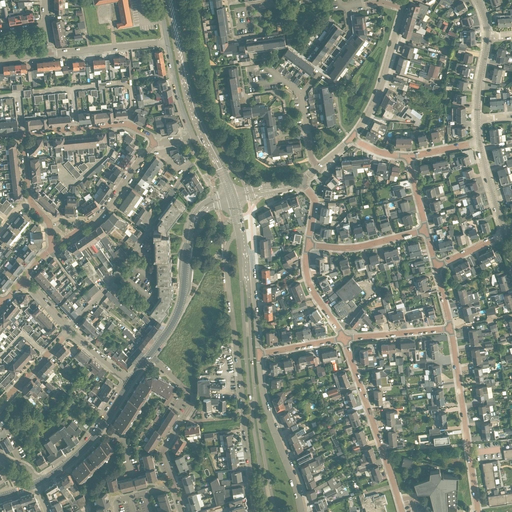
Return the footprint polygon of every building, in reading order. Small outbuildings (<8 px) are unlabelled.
[(132,25),(127,0),(92,0),(94,6),(115,2),(116,3),(117,3),(120,22),(116,22),(117,28),(132,25)] [(223,7),(221,0),(215,0),(213,0),(214,9),(223,7)] [(452,6),(449,8),(448,10),(450,12),(453,10),(457,15),(467,9),(463,2),(454,8),(452,6)] [(410,8),(425,15),(429,6),(420,3),(419,6),(411,3),(410,8)] [(6,6),(4,7),(2,7),(3,11),(4,18),(8,17),(9,25),(15,24),(13,12),(8,14),(6,6)] [(420,19),(423,20),(425,15),(410,8),(408,14),(416,17),(417,16),(420,17),(419,19),(420,19)] [(21,22),(20,15),(19,11),(13,12),(15,24),(21,22)] [(415,21),(416,17),(408,14),(406,21),(414,24),(422,27),(422,28),(425,29),(426,22),(423,20),(420,19),(419,22),(415,21)] [(471,16),(466,17),(463,18),(464,19),(460,20),(462,26),(469,24),(469,25),(470,24),(473,23),(471,16)] [(425,29),(422,28),(422,27),(414,24),(406,21),(404,29),(412,31),(414,27),(417,28),(416,32),(424,34),(426,30),(425,29)] [(339,35),(342,30),(333,23),(330,28),(339,35)] [(54,33),(63,32),(62,31),(65,31),(64,25),(53,27),(54,33)] [(356,34),(366,36),(367,33),(366,27),(355,28),(356,34)] [(466,37),(475,37),(474,30),(471,31),(471,27),(463,27),(463,34),(464,34),(464,37),(466,37)] [(336,39),(339,35),(330,28),(327,32),(336,39)] [(416,32),(412,31),(404,29),(402,35),(410,38),(410,39),(428,44),(429,39),(424,36),(424,34),(416,32)] [(333,43),(336,39),(327,32),(323,37),(333,43)] [(228,42),(227,34),(218,35),(220,43),(228,42)] [(365,40),(366,36),(356,34),(353,38),(362,45),(365,40)] [(329,48),(333,43),(323,37),(320,41),(329,48)] [(459,46),(466,47),(467,47),(467,44),(475,44),(475,37),(466,37),(467,41),(464,41),(463,44),(460,43),(459,46)] [(64,38),(55,39),(56,45),(60,45),(61,47),(65,46),(64,44),(66,44),(65,41),(64,41),(64,38)] [(349,42),(359,49),(362,45),(353,38),(349,42)] [(326,52),(329,48),(320,41),(317,45),(326,52)] [(223,51),(228,44),(228,42),(220,43),(220,48),(221,51),(223,51)] [(247,47),(245,48),(244,42),(239,43),(240,51),(240,54),(248,53),(248,50),(247,47)] [(355,53),(359,49),(349,42),(346,47),(355,53)] [(232,53),(240,51),(239,43),(231,44),(232,53)] [(227,53),(232,53),(231,44),(228,44),(223,51),(224,53),(226,53),(227,53)] [(323,57),(326,52),(317,45),(314,50),(323,57)] [(352,58),(355,53),(346,47),(343,51),(352,58)] [(286,60),(293,51),(288,48),(281,57),(286,60)] [(497,55),(504,56),(506,50),(498,48),(497,55)] [(320,61),(323,57),(314,50),(310,54),(320,61)] [(414,58),(415,53),(413,53),(403,50),(401,55),(410,57),(411,58),(411,57),(414,58)] [(290,64),(297,54),(293,51),(286,60),(290,64)] [(355,60),(352,58),(343,51),(340,55),(349,62),(352,64),(355,60)] [(472,55),(463,53),(461,60),(471,62),(470,62),(472,55)] [(295,67),(301,58),(297,54),(290,64),(295,67)] [(316,65),(320,61),(310,54),(307,58),(316,65)] [(346,67),(349,62),(340,55),(336,60),(346,67)] [(496,61),(503,63),(504,63),(507,64),(508,57),(504,56),(497,55),(496,61)] [(411,58),(410,57),(410,60),(400,57),(398,64),(406,66),(408,67),(410,61),(420,64),(421,61),(422,60),(414,58),(411,57),(411,58)] [(299,70),(306,61),(301,58),(295,67),(299,70)] [(100,69),(105,69),(109,69),(108,59),(104,60),(104,59),(99,59),(100,69)] [(333,64),(342,71),(346,67),(336,60),(333,64)] [(68,73),(68,70),(67,66),(60,67),(60,65),(60,64),(60,61),(54,61),(55,69),(55,71),(58,71),(58,72),(60,72),(60,71),(61,71),(61,72),(63,72),(63,74),(68,73)] [(303,73),(310,64),(306,61),(299,70),(303,73)] [(43,70),(42,62),(36,63),(37,67),(36,67),(37,68),(37,69),(33,70),(34,81),(36,80),(36,76),(37,76),(36,73),(43,73),(43,70)] [(458,63),(457,62),(457,63),(456,65),(455,69),(455,70),(456,71),(456,72),(457,73),(467,75),(468,71),(469,71),(470,68),(463,66),(463,64),(458,63)] [(310,64),(303,73),(308,77),(315,67),(310,64)] [(339,75),(342,71),(333,64),(330,69),(339,75)] [(404,73),(406,66),(398,64),(396,71),(403,73),(404,73)] [(428,73),(426,78),(426,80),(428,80),(429,76),(437,78),(438,73),(440,73),(442,67),(440,67),(440,66),(431,64),(429,68),(428,73)] [(4,77),(10,76),(8,66),(3,66),(3,70),(3,71),(3,73),(0,73),(0,80),(3,81),(3,79),(4,79),(4,77)] [(230,77),(238,76),(237,68),(229,69),(230,77)] [(493,74),(501,76),(502,69),(494,68),(493,74)] [(336,80),(339,75),(330,69),(327,73),(336,80)] [(492,81),(500,82),(501,76),(493,74),(492,81)] [(394,77),(393,79),(392,81),(393,81),(392,83),(395,84),(399,86),(399,87),(402,88),(403,84),(417,88),(416,92),(423,94),(425,87),(419,85),(410,82),(411,79),(397,75),(396,78),(394,77)] [(149,90),(153,90),(167,87),(166,80),(157,82),(157,86),(153,87),(152,82),(148,83),(149,90)] [(467,81),(459,80),(459,83),(458,87),(458,88),(466,89),(467,81)] [(425,83),(420,82),(419,85),(425,87),(439,93),(441,87),(434,85),(433,87),(425,84),(425,83)] [(156,97),(171,94),(170,88),(158,90),(159,92),(155,93),(156,97)] [(396,101),(389,96),(391,94),(391,95),(393,92),(388,89),(386,94),(386,93),(383,98),(393,105),(396,101)] [(171,94),(156,97),(156,98),(154,99),(155,100),(156,100),(163,99),(163,100),(164,102),(172,101),(171,94)] [(452,104),(460,105),(460,102),(465,102),(466,95),(461,94),(455,94),(455,97),(454,97),(454,101),(452,101),(452,104)] [(240,106),(239,98),(239,97),(231,99),(232,107),(240,106)] [(397,102),(396,101),(393,105),(383,98),(381,104),(387,109),(382,117),(384,118),(385,117),(388,118),(392,118),(393,115),(394,114),(397,116),(398,115),(401,111),(402,112),(405,109),(403,107),(402,108),(395,104),(397,102)] [(405,109),(406,107),(397,100),(397,101),(396,101),(397,102),(395,104),(402,108),(403,107),(405,109)] [(165,114),(174,112),(173,105),(164,107),(164,103),(157,105),(158,110),(164,109),(165,114)] [(460,107),(460,105),(452,104),(452,114),(465,114),(465,107),(460,107)] [(259,108),(260,108),(259,105),(251,106),(252,115),(260,114),(259,108)] [(235,115),(240,108),(240,106),(232,107),(233,115),(235,114),(235,115)] [(253,118),(252,115),(251,106),(242,108),(244,117),(244,116),(244,119),(253,118)] [(261,118),(268,109),(268,107),(260,108),(259,108),(260,114),(260,116),(261,116),(261,118)] [(401,111),(398,115),(401,117),(402,116),(405,119),(407,115),(415,121),(414,124),(418,126),(421,120),(410,112),(411,110),(406,107),(405,109),(402,112),(401,111)] [(144,110),(139,108),(135,109),(133,114),(136,115),(133,121),(141,125),(143,121),(144,122),(146,118),(145,117),(148,111),(144,109),(144,110)] [(236,118),(244,117),(242,108),(240,108),(235,115),(236,118)] [(272,117),(271,109),(268,109),(261,118),(261,119),(266,118),(272,117)] [(174,112),(165,114),(152,117),(153,118),(148,119),(149,124),(155,123),(156,126),(159,126),(161,135),(175,132),(178,128),(176,120),(175,117),(174,112)] [(465,114),(452,114),(452,121),(450,121),(449,121),(448,125),(450,125),(457,125),(457,121),(465,121),(465,114)] [(267,126),(276,125),(274,117),(272,117),(266,118),(267,126)] [(377,133),(378,133),(379,130),(384,132),(387,126),(373,120),(370,126),(372,127),(371,130),(377,133)] [(447,132),(447,127),(447,125),(444,125),(444,126),(444,129),(434,131),(431,132),(433,142),(442,140),(441,137),(444,137),(444,132),(447,132)] [(117,134),(117,140),(120,140),(120,138),(124,138),(125,138),(131,143),(135,139),(128,134),(128,132),(124,130),(124,132),(119,132),(119,134),(117,134)] [(379,134),(378,133),(377,133),(371,130),(370,132),(368,131),(365,136),(375,141),(379,134)] [(117,140),(117,134),(114,134),(114,131),(108,132),(109,145),(110,145),(112,145),(113,144),(112,141),(117,140)] [(427,143),(425,134),(418,136),(420,145),(427,143)] [(276,144),(275,136),(266,137),(267,145),(276,144)] [(55,153),(58,152),(59,152),(58,137),(52,138),(53,140),(50,140),(50,146),(53,146),(55,146),(55,153)] [(42,142),(47,141),(47,140),(46,138),(41,139),(36,139),(32,144),(39,149),(42,145),(42,142)] [(135,145),(131,143),(125,138),(123,140),(126,142),(125,144),(127,145),(125,149),(126,150),(132,154),(135,149),(133,148),(135,145)] [(293,150),(301,149),(300,140),(291,141),(293,150)] [(35,154),(39,149),(32,144),(29,148),(30,159),(33,158),(32,154),(35,154)] [(271,153),(276,146),(276,144),(267,145),(269,153),(271,153)] [(280,154),(288,153),(287,145),(286,145),(279,146),(280,154)] [(272,156),(280,154),(279,146),(276,146),(271,153),(272,156)] [(510,153),(509,150),(506,151),(505,147),(492,150),(494,156),(502,155),(506,154),(510,153)] [(180,155),(178,152),(179,152),(177,149),(170,150),(171,156),(172,156),(175,161),(176,160),(177,161),(176,162),(177,164),(178,164),(179,165),(185,162),(181,154),(180,155)] [(135,156),(132,154),(126,150),(125,152),(126,153),(125,155),(132,160),(135,156)] [(132,160),(125,155),(122,154),(120,156),(121,157),(120,159),(129,165),(132,160)] [(506,154),(502,155),(494,156),(495,163),(504,161),(506,161),(506,160),(507,160),(506,156),(506,154)] [(457,157),(458,160),(460,159),(462,165),(462,164),(462,165),(470,162),(468,155),(463,157),(463,156),(457,157)] [(153,163),(160,168),(163,163),(156,157),(153,163)] [(374,171),(373,163),(373,159),(370,160),(369,158),(363,159),(363,167),(367,167),(368,170),(370,170),(370,172),(374,171)] [(126,170),(129,165),(120,159),(118,161),(120,162),(118,164),(125,169),(126,170)] [(363,168),(363,167),(363,159),(351,160),(352,169),(353,171),(354,176),(358,175),(357,168),(363,168)] [(347,172),(353,171),(352,169),(351,160),(341,161),(342,169),(346,168),(346,169),(347,169),(347,172)] [(440,162),(442,170),(442,173),(449,171),(447,160),(440,162)] [(118,164),(115,162),(115,165),(114,166),(111,171),(113,172),(112,172),(120,177),(124,172),(125,169),(118,164)] [(435,171),(442,170),(440,162),(433,163),(435,171)] [(156,173),(160,168),(153,163),(149,168),(156,173)] [(373,163),(374,171),(377,172),(381,173),(384,173),(383,178),(387,179),(388,173),(385,172),(386,165),(378,164),(373,163)] [(420,166),(422,174),(429,172),(427,164),(420,166)] [(336,178),(337,177),(337,175),(342,174),(341,166),(336,166),(336,172),(335,173),(334,172),(332,174),(336,178)] [(390,166),(388,174),(387,184),(388,185),(389,180),(394,180),(395,175),(399,176),(400,167),(390,166)] [(499,177),(509,174),(507,167),(497,170),(499,177)] [(153,178),(156,173),(149,168),(145,173),(153,178)] [(472,169),(464,171),(466,178),(474,176),(472,169)] [(94,170),(86,177),(88,179),(96,172),(94,170)] [(116,183),(120,177),(112,172),(108,177),(106,175),(104,178),(114,185),(116,183)] [(149,183),(153,178),(145,173),(142,178),(149,183)] [(511,173),(509,174),(499,177),(501,184),(507,182),(508,185),(511,183),(511,173)] [(339,181),(336,178),(332,174),(329,178),(335,184),(338,181),(339,181)] [(188,189),(199,182),(195,175),(189,178),(191,181),(185,184),(188,189)] [(145,188),(149,183),(142,178),(138,183),(145,188)] [(337,186),(335,184),(329,178),(325,181),(327,183),(327,185),(324,184),(323,187),(324,188),(331,189),(333,189),(337,186)] [(101,189),(108,194),(113,188),(100,179),(96,184),(102,188),(101,189)] [(464,182),(459,183),(461,188),(463,188),(464,192),(478,188),(476,181),(465,184),(464,182)] [(199,182),(188,189),(191,192),(194,190),(196,193),(203,189),(199,182)] [(142,193),(145,188),(138,183),(134,188),(142,193)] [(511,183),(508,185),(508,186),(502,187),(507,201),(509,201),(510,204),(511,210),(511,209),(511,183)] [(399,184),(395,185),(392,186),(395,197),(397,196),(398,197),(406,195),(404,187),(401,188),(399,184)] [(445,195),(444,192),(440,193),(438,186),(426,189),(428,197),(437,194),(437,197),(440,197),(445,195)] [(104,199),(108,194),(101,189),(97,195),(104,199)] [(130,193),(138,199),(141,196),(132,189),(130,193)] [(41,202),(47,196),(43,192),(41,194),(37,199),(41,202)] [(104,199),(97,195),(96,193),(93,197),(95,199),(94,199),(101,204),(104,199)] [(139,204),(141,201),(138,199),(130,193),(127,196),(136,202),(139,204)] [(21,194),(7,195),(7,198),(14,197),(14,199),(12,200),(13,203),(19,202),(19,199),(22,199),(21,194)] [(468,201),(469,205),(481,201),(479,194),(469,197),(467,198),(466,198),(467,201),(468,201)] [(445,195),(440,197),(441,200),(430,203),(432,211),(441,208),(440,204),(442,203),(441,201),(447,199),(446,195),(445,195)] [(44,206),(51,199),(47,196),(41,202),(44,206)] [(75,216),(75,209),(75,201),(75,197),(67,196),(67,199),(65,199),(64,200),(64,206),(64,207),(64,208),(64,211),(64,212),(62,212),(59,212),(59,210),(54,215),(73,216),(73,215),(75,215),(75,216)] [(139,204),(136,202),(127,196),(125,199),(134,205),(136,207),(139,204)] [(293,207),(299,227),(303,225),(300,217),(303,216),(301,211),(302,211),(296,196),(290,198),(293,207)] [(86,202),(93,212),(99,207),(92,197),(86,202)] [(355,197),(349,199),(350,203),(350,206),(357,204),(355,197)] [(287,208),(293,207),(290,198),(281,201),(286,216),(287,219),(289,219),(288,216),(290,215),(288,211),(287,208)] [(48,209),(54,202),(51,199),(44,206),(48,209)] [(131,209),(134,205),(125,199),(122,203),(131,209)] [(159,230),(165,231),(166,229),(168,230),(184,210),(187,207),(176,199),(172,203),(161,217),(163,219),(158,224),(159,230)] [(407,201),(403,202),(402,199),(394,201),(395,207),(401,206),(402,210),(409,208),(407,201)] [(283,218),(286,216),(281,201),(274,204),(276,208),(273,209),(276,218),(280,216),(279,214),(281,214),(282,218),(283,218)] [(481,201),(469,205),(468,205),(470,211),(470,214),(472,213),(475,212),(473,210),(483,208),(481,201)] [(56,208),(58,206),(54,202),(48,209),(52,213),(56,208)] [(87,216),(93,212),(86,202),(81,205),(83,208),(82,209),(87,216)] [(127,215),(131,209),(122,203),(120,207),(121,208),(120,210),(127,215)] [(331,216),(331,215),(332,209),(330,209),(330,208),(329,208),(322,207),(321,214),(330,215),(331,216)] [(269,221),(274,220),(275,221),(277,220),(275,215),(273,216),(270,209),(264,212),(268,219),(269,221)] [(270,224),(269,221),(268,219),(264,212),(258,215),(260,218),(258,219),(263,227),(269,225),(268,225),(270,224)] [(125,232),(130,236),(132,234),(127,229),(128,228),(126,227),(129,223),(113,213),(108,219),(116,225),(125,232)] [(397,215),(391,216),(391,220),(400,217),(402,225),(413,222),(411,214),(405,216),(404,213),(397,214),(397,215)] [(463,222),(466,220),(474,217),(472,213),(470,214),(466,216),(462,217),(461,216),(459,216),(461,222),(463,222)] [(490,230),(488,222),(487,220),(485,221),(483,217),(482,213),(475,216),(476,218),(478,217),(479,218),(476,219),(478,225),(480,224),(481,224),(482,227),(484,232),(490,230)] [(15,218),(23,225),(27,221),(28,221),(30,219),(25,215),(23,217),(19,214),(15,218)] [(324,222),(329,222),(330,215),(321,214),(319,221),(324,222)] [(446,217),(445,214),(433,217),(435,224),(437,223),(438,224),(439,224),(443,222),(442,218),(446,217)] [(390,228),(387,217),(379,219),(382,231),(390,228)] [(20,230),(23,225),(15,218),(11,223),(11,222),(11,223),(15,227),(14,229),(19,233),(21,230),(20,230)] [(109,234),(116,225),(108,219),(105,223),(104,222),(101,225),(108,233),(108,232),(109,234)] [(376,232),(375,227),(373,220),(366,222),(369,234),(376,232)] [(351,231),(350,228),(348,228),(344,229),(343,227),(340,227),(339,223),(336,226),(335,227),(337,232),(340,231),(342,237),(349,235),(348,232),(351,231)] [(454,235),(451,224),(449,225),(450,230),(448,230),(449,235),(447,235),(448,240),(445,240),(447,249),(454,248),(451,236),(454,236),(454,235)] [(33,238),(42,237),(42,232),(41,232),(40,227),(38,225),(37,227),(34,225),(30,230),(32,232),(33,238)] [(108,233),(101,225),(96,228),(103,238),(103,237),(108,244),(111,242),(105,234),(108,233)] [(363,234),(361,226),(354,228),(356,236),(363,234)] [(475,226),(468,228),(468,229),(471,238),(478,236),(475,226)] [(19,233),(14,229),(12,231),(7,227),(7,228),(4,232),(12,239),(16,235),(17,235),(19,233)] [(332,229),(329,229),(321,227),(320,235),(327,236),(328,235),(331,235),(332,229)] [(101,240),(108,249),(110,247),(108,244),(103,237),(103,238),(96,228),(92,231),(99,241),(101,240)] [(447,249),(445,240),(442,228),(436,230),(437,234),(439,234),(440,238),(442,238),(443,241),(438,243),(440,251),(447,249)] [(166,235),(165,231),(159,230),(154,230),(154,236),(155,261),(156,261),(157,285),(158,285),(158,296),(160,296),(160,298),(161,298),(170,301),(172,299),(172,295),(173,295),(173,283),(172,283),(171,259),(170,259),(169,235),(166,235)] [(99,241),(92,231),(89,233),(96,243),(97,243),(99,241)] [(8,244),(12,239),(4,232),(0,236),(4,240),(2,243),(7,247),(9,244),(8,244)] [(302,234),(292,232),(290,241),(292,241),(292,244),(296,245),(296,242),(300,242),(302,234)] [(100,249),(98,250),(94,245),(96,243),(89,233),(84,237),(95,252),(104,265),(107,270),(107,269),(112,266),(100,249)] [(466,242),(464,236),(463,233),(458,234),(454,235),(454,236),(455,239),(458,239),(459,244),(466,242)] [(134,235),(132,234),(130,236),(130,237),(135,242),(138,238),(134,235)] [(260,247),(271,247),(271,242),(268,242),(268,240),(271,239),(273,239),(273,236),(266,237),(266,240),(260,240),(260,247)] [(30,245),(34,247),(35,249),(37,246),(40,249),(41,248),(40,248),(42,246),(42,241),(42,237),(33,238),(34,243),(32,243),(30,245)] [(93,254),(95,252),(84,237),(79,240),(85,247),(87,245),(93,254)] [(131,247),(135,242),(130,237),(125,242),(127,243),(131,247)] [(75,242),(84,255),(86,253),(83,248),(85,247),(79,240),(75,242)] [(81,256),(84,255),(75,242),(70,246),(75,254),(78,252),(81,256)] [(30,245),(29,243),(27,246),(28,246),(24,251),(32,258),(36,254),(36,253),(32,250),(34,247),(30,245)] [(411,252),(410,253),(411,257),(422,254),(421,250),(420,250),(418,243),(411,245),(412,251),(411,252)] [(117,256),(121,262),(124,260),(125,260),(128,256),(124,253),(121,247),(114,252),(117,256)] [(271,247),(260,247),(261,256),(265,255),(272,255),(271,247)] [(71,263),(72,263),(76,260),(70,252),(67,248),(64,251),(66,254),(69,259),(68,260),(70,262),(71,263)] [(403,259),(402,256),(402,254),(398,254),(397,249),(390,251),(394,263),(400,261),(400,262),(404,261),(403,259)] [(489,260),(494,257),(496,262),(501,259),(502,259),(497,250),(494,252),(492,249),(486,253),(489,260)] [(285,268),(286,267),(289,266),(293,263),(292,261),(298,257),(294,250),(285,255),(288,261),(283,264),(285,268)] [(29,262),(32,258),(24,251),(20,255),(19,255),(17,257),(22,261),(24,259),(29,263),(29,262)] [(78,272),(72,263),(71,263),(70,262),(68,260),(69,259),(66,254),(64,251),(61,253),(63,256),(62,257),(68,265),(65,267),(71,276),(78,272)] [(388,265),(394,263),(390,251),(384,252),(387,262),(383,263),(385,270),(389,269),(388,265)] [(490,262),(489,260),(486,253),(479,256),(482,262),(480,264),(482,268),(487,266),(491,264),(490,262)] [(369,264),(370,271),(374,270),(373,269),(377,269),(375,263),(380,262),(378,255),(377,255),(377,254),(369,256),(371,263),(369,264)] [(113,261),(116,265),(121,262),(117,256),(114,258),(112,259),(113,261)] [(20,264),(22,261),(17,257),(16,259),(15,260),(16,260),(13,265),(21,272),(24,268),(25,268),(25,267),(20,264)] [(356,263),(357,268),(364,266),(362,258),(355,260),(356,263)] [(350,269),(348,264),(347,259),(340,261),(342,271),(350,269)] [(423,260),(419,261),(414,262),(415,266),(412,267),(413,274),(414,274),(425,271),(423,265),(425,265),(423,260)] [(100,277),(96,271),(89,261),(83,265),(81,266),(84,270),(88,276),(89,278),(93,283),(100,277)] [(465,274),(466,274),(466,275),(467,276),(471,274),(472,276),(477,274),(473,266),(471,267),(467,261),(461,264),(465,274)] [(329,274),(337,271),(337,270),(332,271),(332,270),(329,270),(325,271),(325,264),(324,264),(316,265),(316,271),(322,271),(322,275),(329,273),(329,274)] [(466,275),(466,274),(465,274),(461,264),(454,267),(457,273),(453,275),(455,281),(461,278),(461,277),(466,275)] [(17,276),(21,272),(13,265),(9,269),(8,268),(6,271),(11,275),(13,273),(17,277),(18,276),(17,276)] [(109,272),(107,269),(107,270),(104,265),(100,268),(105,275),(109,272)] [(38,281),(45,275),(43,273),(45,271),(43,269),(35,277),(38,281)] [(99,269),(96,271),(100,277),(101,277),(102,279),(104,277),(99,269)] [(9,277),(11,275),(6,271),(4,273),(5,274),(1,279),(10,286),(13,281),(13,282),(14,281),(9,277)] [(272,275),(262,276),(263,282),(270,282),(270,280),(278,280),(278,278),(277,273),(277,272),(274,273),(275,274),(272,275)] [(495,284),(507,281),(505,274),(503,275),(502,272),(494,274),(495,277),(496,277),(497,281),(494,281),(495,283),(495,284)] [(42,285),(54,274),(52,273),(47,278),(45,275),(38,281),(42,285)] [(50,281),(56,276),(54,274),(42,285),(46,289),(52,284),(50,281)] [(418,285),(428,283),(426,277),(421,278),(420,275),(413,277),(414,283),(417,282),(418,285)] [(319,282),(322,287),(330,283),(331,282),(329,279),(328,280),(327,277),(319,282)] [(352,277),(336,291),(340,295),(347,303),(362,289),(352,277)] [(6,290),(10,286),(1,279),(0,280),(0,288),(1,287),(6,290)] [(50,294),(62,283),(60,281),(57,284),(55,281),(52,284),(46,289),(50,294)] [(507,281),(495,284),(496,287),(500,286),(501,290),(509,288),(507,281)] [(294,294),(303,290),(300,283),(295,285),(293,282),(286,287),(287,289),(291,287),(294,294)] [(322,287),(325,293),(333,289),(332,287),(335,285),(333,282),(330,283),(322,287)] [(54,298),(60,292),(58,290),(63,285),(62,283),(50,294),(54,298)] [(421,294),(425,293),(424,290),(429,288),(428,283),(418,285),(415,286),(416,290),(417,295),(421,294)] [(460,296),(472,293),(471,290),(468,291),(468,292),(467,292),(466,288),(467,287),(467,284),(460,286),(460,289),(458,290),(460,296)] [(123,296),(126,293),(118,286),(115,290),(123,296)] [(67,299),(73,293),(70,289),(66,293),(65,292),(63,295),(60,292),(54,298),(58,302),(64,296),(67,299)] [(303,290),(294,294),(296,300),(292,301),(293,305),(302,302),(300,299),(305,297),(303,290)] [(329,297),(329,298),(332,302),(340,295),(336,291),(335,292),(329,297)] [(66,311),(73,304),(69,299),(70,298),(71,299),(76,294),(74,292),(73,293),(67,299),(60,305),(66,311)] [(92,298),(91,297),(86,292),(82,296),(87,302),(92,298)] [(272,293),(264,294),(264,300),(265,300),(265,303),(272,302),(275,302),(275,293),(272,293)] [(473,298),(473,296),(472,293),(460,296),(461,303),(467,302),(468,304),(473,303),(479,301),(478,297),(473,298)] [(501,304),(511,300),(511,297),(511,293),(503,296),(504,298),(497,301),(498,304),(501,303),(501,304)] [(142,326),(155,338),(158,334),(154,330),(152,327),(151,328),(148,326),(146,328),(144,326),(146,324),(136,314),(136,315),(132,311),(130,309),(116,297),(115,297),(112,294),(109,297),(114,301),(114,302),(133,319),(134,318),(138,322),(140,325),(142,326)] [(27,306),(26,295),(18,296),(18,297),(19,301),(19,304),(20,304),(23,303),(24,306),(27,306)] [(114,301),(109,297),(107,296),(104,301),(110,306),(114,302),(114,301)] [(161,321),(169,311),(167,310),(172,303),(170,301),(161,298),(160,298),(150,312),(151,312),(150,313),(151,314),(151,313),(161,321)] [(73,304),(66,311),(73,318),(84,308),(77,300),(73,304)] [(498,304),(498,305),(499,307),(506,305),(507,309),(511,307),(511,300),(501,304),(501,303),(498,304)] [(110,306),(104,301),(101,304),(108,309),(110,307),(110,306)] [(354,305),(350,308),(346,302),(342,305),(340,301),(334,305),(336,309),(342,318),(347,314),(352,310),(353,311),(356,307),(354,305)] [(9,306),(17,313),(20,310),(12,302),(9,306)] [(289,310),(290,314),(298,311),(302,309),(307,307),(305,302),(291,307),(292,309),(289,310)] [(423,306),(426,314),(429,314),(430,319),(436,317),(433,308),(430,309),(429,305),(423,306)] [(20,315),(17,313),(9,306),(6,310),(14,317),(17,319),(20,315)] [(33,311),(31,309),(26,313),(28,315),(29,314),(33,317),(41,310),(38,306),(33,311)] [(101,312),(100,313),(105,317),(106,315),(108,313),(104,309),(103,309),(100,306),(97,309),(101,312)] [(386,312),(385,309),(384,306),(383,306),(383,308),(378,310),(379,313),(375,314),(377,322),(384,320),(382,313),(386,312)] [(418,322),(416,312),(412,313),(412,309),(410,310),(409,306),(405,307),(407,315),(408,319),(411,318),(412,323),(418,322)] [(423,315),(426,314),(423,306),(418,308),(419,311),(416,312),(418,322),(424,320),(423,315)] [(464,315),(477,312),(476,308),(471,310),(470,306),(468,306),(463,308),(464,315)] [(407,315),(405,307),(396,309),(397,312),(400,322),(405,321),(404,316),(407,315)] [(369,324),(371,321),(365,314),(367,311),(362,308),(354,317),(359,321),(361,318),(364,321),(368,325),(369,324)] [(14,317),(6,310),(2,314),(11,321),(14,317)] [(41,310),(33,317),(36,321),(44,314),(41,310)] [(317,310),(312,312),(306,316),(310,322),(313,321),(314,322),(321,317),(317,310)] [(400,322),(397,312),(394,313),(394,310),(388,312),(390,320),(393,319),(394,324),(400,322)] [(275,311),(265,312),(265,319),(276,318),(275,314),(275,311)] [(477,312),(464,315),(466,321),(474,319),(473,316),(477,314),(479,314),(479,311),(477,312)] [(165,324),(161,321),(151,313),(151,314),(150,315),(150,314),(149,316),(150,317),(151,317),(153,318),(152,320),(162,329),(165,324)] [(11,321),(2,314),(0,316),(0,317),(8,325),(11,326),(14,323),(11,321)] [(36,321),(39,325),(47,317),(44,314),(36,321)] [(162,329),(152,320),(151,321),(145,315),(142,318),(147,323),(148,322),(151,325),(153,326),(152,327),(154,330),(158,334),(162,330),(162,329)] [(0,323),(5,328),(8,325),(0,317),(0,323)] [(43,328),(51,321),(47,317),(39,325),(38,326),(41,329),(43,328)] [(358,329),(364,321),(361,318),(359,321),(354,317),(350,324),(354,327),(355,327),(358,329)] [(85,329),(90,323),(86,319),(83,322),(82,321),(80,323),(81,324),(80,325),(85,329)] [(51,321),(43,328),(46,332),(54,324),(51,321)] [(88,334),(95,327),(90,323),(85,329),(87,332),(86,333),(88,334)] [(54,324),(46,332),(49,335),(57,328),(54,324)] [(95,327),(88,334),(90,336),(91,335),(94,337),(96,335),(98,337),(104,330),(102,328),(97,324),(95,327)] [(324,325),(321,325),(321,326),(315,327),(315,328),(312,329),(313,333),(316,332),(316,334),(326,333),(324,325)] [(152,343),(155,338),(142,326),(138,331),(152,343)] [(141,339),(138,337),(137,336),(136,338),(132,335),(133,334),(125,328),(122,331),(133,340),(133,341),(136,343),(145,351),(146,351),(149,347),(142,340),(141,339)] [(286,328),(281,329),(283,341),(292,339),(290,331),(286,332),(286,328)] [(303,329),(304,337),(311,335),(310,328),(303,329)] [(134,332),(143,338),(142,340),(149,347),(152,343),(138,331),(136,329),(135,331),(134,332)] [(297,338),(304,337),(303,329),(302,329),(303,330),(296,331),(297,338)] [(470,338),(482,336),(486,335),(485,332),(480,333),(479,329),(469,331),(470,338)] [(274,332),(273,332),(267,332),(267,336),(268,336),(268,343),(267,343),(273,343),(273,342),(277,341),(277,335),(275,336),(274,332)] [(482,336),(470,338),(471,345),(479,343),(478,339),(479,339),(483,339),(482,336)] [(45,340),(40,345),(44,349),(46,347),(44,346),(48,341),(46,339),(45,340)] [(25,350),(31,356),(36,352),(29,345),(27,348),(25,346),(26,345),(20,340),(17,344),(22,348),(25,350)] [(426,351),(438,349),(437,342),(429,343),(429,340),(424,341),(425,346),(426,346),(427,351),(426,351)] [(415,350),(416,360),(420,360),(419,349),(415,349),(415,342),(408,343),(409,355),(412,355),(411,351),(411,350),(415,350)] [(145,351),(136,343),(134,345),(132,343),(130,345),(142,355),(145,351)] [(406,355),(409,355),(408,343),(401,343),(402,351),(407,350),(407,352),(406,352),(406,355)] [(130,345),(129,344),(127,346),(132,350),(130,352),(128,350),(125,353),(122,351),(121,352),(125,355),(126,354),(129,357),(128,358),(135,364),(142,355),(130,345)] [(60,350),(65,355),(69,351),(64,345),(60,350)] [(115,353),(109,347),(106,351),(108,353),(107,353),(127,370),(127,371),(129,370),(135,364),(128,358),(125,362),(122,359),(115,353)] [(472,356),(485,355),(485,353),(484,353),(484,348),(479,349),(479,348),(471,350),(472,356)] [(85,364),(90,357),(81,349),(80,351),(78,353),(75,356),(85,364)] [(438,349),(426,351),(426,355),(426,356),(426,361),(432,360),(431,358),(439,357),(438,349)] [(27,360),(31,356),(25,350),(21,355),(27,360)] [(61,359),(65,355),(60,350),(56,354),(61,359)] [(331,359),(331,362),(335,361),(336,363),(341,362),(340,357),(338,357),(336,350),(329,352),(331,359)] [(323,363),(326,363),(325,360),(331,359),(329,352),(322,353),(323,359),(322,359),(323,363)] [(23,365),(27,360),(21,355),(17,359),(23,365)] [(306,356),(307,363),(313,362),(314,365),(317,365),(316,357),(314,358),(313,355),(306,356)] [(485,355),(472,356),(473,363),(481,362),(483,361),(483,358),(485,357),(485,355)] [(301,364),(307,363),(306,356),(298,357),(299,360),(297,361),(297,364),(294,365),(296,372),(301,371),(300,368),(301,368),(301,364)] [(368,356),(360,357),(361,364),(368,363),(368,367),(375,366),(374,362),(369,362),(368,360),(373,360),(373,356),(368,356)] [(96,373),(101,366),(90,357),(85,364),(92,370),(96,373)] [(19,369),(23,365),(17,359),(13,363),(12,363),(19,369)] [(46,364),(53,371),(55,369),(53,368),(56,365),(50,360),(46,364)] [(293,368),(292,365),(292,360),(284,361),(285,370),(293,368)] [(19,369),(12,363),(8,368),(14,374),(19,369)] [(68,370),(65,367),(63,365),(61,363),(59,365),(63,369),(66,372),(68,370)] [(41,369),(49,376),(53,371),(46,364),(41,369)] [(428,374),(441,373),(440,366),(433,366),(433,364),(428,365),(428,369),(429,369),(430,374),(428,374)] [(475,375),(488,373),(487,367),(489,367),(488,364),(477,365),(477,368),(474,368),(475,375)] [(107,371),(104,369),(101,366),(96,373),(101,378),(107,371)] [(45,381),(46,380),(49,376),(41,369),(37,374),(42,379),(43,378),(45,381)] [(336,383),(347,379),(345,372),(339,374),(338,371),(337,372),(334,373),(333,373),(336,383)] [(430,386),(436,386),(435,381),(441,380),(441,373),(428,374),(430,386)] [(476,382),(484,381),(484,380),(483,376),(484,376),(484,377),(488,376),(488,373),(475,375),(476,382)] [(150,393),(152,389),(149,375),(146,376),(143,381),(142,380),(138,385),(150,393)] [(158,376),(158,377),(153,375),(149,375),(152,389),(157,392),(165,380),(158,376)] [(384,380),(384,377),(373,378),(373,384),(377,384),(378,387),(391,386),(390,382),(381,383),(381,380),(384,380)] [(107,401),(117,386),(113,383),(107,379),(100,389),(94,386),(92,391),(91,390),(90,391),(95,394),(106,401),(107,401)] [(210,388),(210,382),(210,379),(198,380),(198,395),(210,394),(210,388)] [(347,379),(336,383),(338,389),(343,387),(350,385),(347,379)] [(27,384),(41,398),(41,397),(43,399),(47,395),(43,392),(42,393),(36,387),(38,385),(40,386),(41,384),(37,380),(34,383),(31,380),(27,384)] [(170,393),(174,387),(165,380),(157,392),(167,398),(164,403),(167,405),(174,395),(170,393)] [(49,382),(47,381),(45,384),(53,392),(55,390),(53,388),(54,387),(49,382)] [(210,382),(210,388),(220,390),(221,387),(226,387),(226,382),(220,382),(219,383),(210,382)] [(477,394),(488,392),(487,387),(491,386),(491,385),(495,385),(495,382),(491,382),(486,383),(487,385),(476,387),(477,394)] [(39,399),(41,398),(27,384),(22,389),(26,393),(23,396),(27,400),(28,400),(30,397),(29,395),(31,393),(32,395),(35,398),(37,397),(39,399)] [(143,403),(150,393),(138,385),(132,395),(143,403)] [(375,398),(382,397),(382,390),(391,389),(391,386),(378,387),(378,391),(374,391),(375,398)] [(431,398),(443,396),(443,389),(436,390),(436,386),(430,386),(430,391),(431,398)] [(338,393),(338,392),(337,388),(327,391),(328,392),(329,396),(331,395),(338,393)] [(94,399),(92,401),(96,403),(94,405),(98,408),(99,406),(101,407),(106,401),(95,394),(90,391),(88,394),(90,395),(89,396),(94,399)] [(283,401),(287,399),(284,391),(275,394),(276,398),(272,399),(275,405),(283,401)] [(344,401),(354,397),(352,391),(342,394),(343,398),(344,401)] [(487,402),(495,401),(494,397),(493,397),(489,398),(488,392),(477,394),(478,401),(486,400),(487,402)] [(137,413),(143,403),(132,395),(125,405),(137,413)] [(432,409),(432,410),(437,409),(439,409),(438,405),(444,404),(443,396),(431,398),(432,405),(428,406),(428,410),(432,409)] [(354,397),(344,401),(346,407),(356,404),(354,397)] [(382,397),(375,398),(375,405),(383,404),(383,408),(390,407),(389,400),(383,401),(382,397)] [(82,402),(89,406),(91,403),(92,403),(84,398),(84,399),(83,400),(82,402)] [(206,413),(211,413),(211,404),(220,403),(220,411),(225,411),(225,400),(220,400),(220,399),(203,400),(204,410),(206,410),(206,412),(206,413)] [(287,409),(292,406),(291,403),(289,404),(287,399),(283,401),(275,405),(277,411),(279,410),(279,409),(285,407),(286,409),(287,409)] [(479,413),(487,412),(486,411),(490,410),(490,405),(495,404),(495,401),(487,402),(487,404),(478,406),(479,413)] [(131,423),(137,413),(125,405),(119,415),(131,423)] [(176,419),(179,414),(168,408),(165,412),(168,414),(176,419)] [(346,421),(358,417),(356,410),(348,413),(350,417),(349,418),(348,417),(345,418),(346,421)] [(438,421),(446,420),(445,413),(438,414),(438,411),(437,411),(432,412),(433,416),(438,415),(438,421)] [(487,412),(479,413),(480,419),(490,418),(490,420),(496,419),(499,419),(498,414),(491,415),(491,413),(490,411),(487,412)] [(0,429),(9,424),(1,412),(0,412),(0,429)] [(176,419),(168,414),(165,412),(163,417),(165,418),(173,423),(176,419)] [(282,421),(290,417),(288,412),(280,416),(282,421)] [(125,433),(131,423),(119,415),(113,425),(125,433)] [(290,417),(282,421),(285,426),(290,424),(291,427),(297,424),(295,421),(293,422),(290,417)] [(358,417),(346,421),(347,424),(350,423),(350,422),(351,421),(353,426),(360,424),(358,417)] [(170,427),(173,423),(165,418),(163,423),(170,427)] [(392,428),(402,427),(402,424),(401,424),(401,419),(398,420),(398,418),(395,418),(387,419),(387,425),(391,425),(392,428)] [(493,430),(493,429),(492,423),(497,423),(496,419),(490,420),(490,423),(488,423),(481,424),(482,431),(493,430)] [(446,420),(438,421),(439,426),(434,426),(435,429),(429,429),(430,434),(440,432),(441,432),(440,432),(440,428),(447,427),(446,420)] [(72,449),(71,447),(79,441),(76,436),(82,430),(72,421),(67,427),(64,425),(63,426),(49,437),(51,439),(44,443),(51,453),(47,456),(52,463),(53,464),(54,464),(66,455),(65,454),(72,449)] [(167,432),(170,427),(163,423),(160,427),(167,432)] [(9,424),(0,429),(0,438),(10,432),(7,428),(11,426),(9,424)] [(192,426),(193,435),(200,434),(199,426),(198,427),(197,425),(192,426)] [(193,435),(192,426),(186,427),(186,428),(185,428),(186,436),(188,439),(193,439),(193,435)] [(165,436),(167,432),(160,427),(157,431),(163,435),(165,436)] [(290,442),(298,438),(297,435),(305,431),(304,428),(299,430),(298,427),(293,430),(294,433),(292,434),(287,436),(290,442)] [(397,438),(397,437),(396,431),(402,431),(402,427),(392,428),(392,432),(388,432),(389,439),(397,438)] [(353,440),(365,436),(362,429),(355,432),(356,435),(352,436),(353,440)] [(493,430),(482,431),(483,438),(489,437),(489,440),(494,440),(496,440),(494,429),(493,429),(493,430)] [(157,431),(155,430),(152,434),(160,439),(163,435),(157,431)] [(223,440),(232,439),(231,436),(234,436),(233,433),(231,434),(231,431),(221,432),(221,435),(223,435),(223,440)] [(304,442),(302,439),(314,434),(313,431),(302,436),(298,438),(290,442),(292,447),(304,442)] [(430,438),(434,437),(434,444),(440,443),(440,444),(445,444),(444,443),(449,442),(448,435),(442,436),(441,436),(440,432),(430,434),(430,438)] [(157,443),(160,439),(152,434),(150,439),(157,443)] [(0,442),(2,446),(10,442),(7,436),(0,440),(0,442)] [(365,436),(353,440),(354,443),(358,441),(359,445),(367,442),(365,436)] [(175,443),(183,448),(187,441),(180,437),(179,439),(178,438),(175,443)] [(397,438),(389,439),(389,446),(397,445),(397,448),(403,448),(402,441),(400,441),(400,437),(397,437),(397,438)] [(155,448),(157,443),(150,439),(147,443),(155,448)] [(107,458),(115,450),(105,440),(97,448),(107,458)] [(304,442),(292,447),(295,453),(309,446),(306,441),(304,442)] [(14,446),(13,447),(10,442),(2,446),(5,452),(9,450),(10,452),(15,448),(14,446)] [(152,452),(155,448),(147,443),(144,447),(152,452)] [(179,454),(183,448),(175,443),(172,448),(173,448),(172,450),(179,454)] [(314,450),(312,446),(299,453),(300,456),(297,458),(299,462),(313,456),(312,455),(311,452),(314,450)] [(363,457),(374,454),(371,447),(366,449),(362,450),(364,454),(362,454),(363,457)] [(98,466),(107,458),(97,448),(89,456),(98,466)] [(48,463),(40,451),(37,453),(39,457),(37,459),(34,455),(31,457),(31,458),(30,458),(33,462),(37,460),(41,468),(48,463)] [(178,464),(187,461),(185,457),(191,455),(190,453),(176,458),(178,464)] [(363,457),(362,457),(364,461),(365,460),(366,464),(376,460),(374,454),(363,457)] [(90,474),(98,466),(89,456),(81,464),(90,474)] [(439,466),(410,459),(403,458),(402,465),(411,467),(412,465),(426,468),(425,478),(429,476),(430,470),(439,469),(439,466)] [(311,469),(320,465),(318,460),(300,466),(303,473),(312,469),(311,469)] [(187,461),(178,464),(180,471),(188,468),(190,472),(194,471),(191,464),(188,465),(187,461)] [(484,472),(494,470),(493,461),(482,463),(483,463),(483,467),(484,472)] [(82,482),(90,474),(81,464),(72,472),(82,482)] [(313,479),(313,478),(312,474),(317,472),(316,470),(321,468),(320,465),(311,469),(312,469),(303,473),(306,481),(313,479)] [(378,466),(368,469),(370,476),(380,472),(378,466)] [(0,487),(3,485),(2,483),(4,482),(4,481),(8,478),(3,469),(0,470),(0,487)] [(429,476),(425,478),(414,482),(417,492),(430,491),(434,511),(450,511),(455,511),(455,506),(457,506),(458,476),(441,474),(439,469),(430,470),(429,476)] [(149,482),(149,480),(157,478),(155,470),(147,472),(147,475),(135,478),(137,487),(147,484),(147,482),(149,482)] [(495,479),(494,470),(484,472),(485,476),(484,476),(485,480),(495,479)] [(236,471),(232,472),(233,481),(242,480),(241,471),(236,472),(236,471)] [(380,472),(370,476),(372,482),(371,483),(372,486),(378,484),(377,481),(382,479),(380,472)] [(61,479),(66,486),(67,485),(68,487),(69,486),(73,492),(79,489),(68,474),(61,479)] [(313,479),(306,481),(308,487),(317,485),(315,481),(321,478),(320,474),(314,477),(314,478),(313,478),(313,479)] [(185,484),(193,482),(190,475),(182,477),(185,484)] [(329,483),(333,489),(335,488),(341,485),(339,482),(337,483),(334,476),(327,480),(314,487),(315,489),(306,492),(307,498),(317,495),(316,490),(322,487),(329,483)] [(133,488),(130,479),(118,482),(116,477),(108,479),(110,490),(119,488),(119,489),(122,489),(122,490),(133,488)] [(244,497),(246,496),(244,496),(243,486),(225,489),(224,485),(220,485),(217,477),(211,482),(214,496),(215,496),(216,500),(215,500),(217,505),(229,501),(229,502),(244,497)] [(75,501),(66,486),(61,479),(57,482),(67,499),(69,501),(70,502),(75,511),(82,511),(80,508),(75,501)] [(495,479),(485,480),(486,485),(487,489),(486,489),(496,488),(495,479)] [(52,505),(67,499),(57,482),(47,489),(46,492),(52,505)] [(193,482),(185,484),(187,491),(195,489),(193,482)] [(322,487),(325,493),(333,489),(329,483),(322,487)] [(335,488),(333,489),(325,493),(327,498),(338,492),(335,488)] [(97,507),(110,503),(109,501),(106,502),(105,496),(107,495),(106,493),(95,496),(97,505),(96,505),(97,507)] [(160,501),(168,499),(167,493),(158,496),(160,501)] [(190,503),(199,500),(202,500),(200,493),(198,494),(197,494),(197,493),(188,496),(190,503)] [(365,497),(363,493),(359,494),(363,508),(365,507),(366,511),(386,511),(384,504),(387,504),(384,495),(376,497),(375,494),(365,497)] [(505,493),(496,495),(498,504),(502,504),(507,504),(507,503),(505,493)] [(30,506),(37,502),(34,495),(32,494),(21,497),(25,511),(41,511),(41,510),(36,511),(30,511),(29,511),(27,508),(29,507),(30,506)] [(494,505),(498,504),(496,495),(488,496),(489,506),(494,506),(494,505)] [(75,501),(80,508),(87,503),(83,496),(75,501)] [(245,511),(246,511),(247,511),(247,507),(248,507),(247,503),(246,503),(246,500),(247,500),(246,496),(244,497),(229,502),(231,507),(232,507),(233,511),(207,511),(207,509),(203,510),(195,511),(245,511)] [(25,511),(21,497),(12,500),(15,509),(17,508),(17,511),(25,511)] [(317,509),(324,507),(325,506),(323,502),(326,500),(325,498),(314,502),(317,509)] [(61,505),(69,501),(67,499),(52,505),(54,511),(63,508),(61,505)] [(15,511),(14,509),(15,509),(12,500),(3,503),(0,503),(0,506),(2,511),(9,511),(10,511),(12,511),(15,511)] [(193,510),(201,508),(199,500),(190,503),(193,510)] [(30,511),(36,511),(41,510),(37,502),(30,506),(29,507),(27,508),(29,511),(30,511)] [(75,511),(70,502),(71,507),(68,508),(64,510),(64,511),(75,511)] [(98,511),(99,511),(107,509),(107,507),(110,506),(110,503),(97,507),(98,511)]
